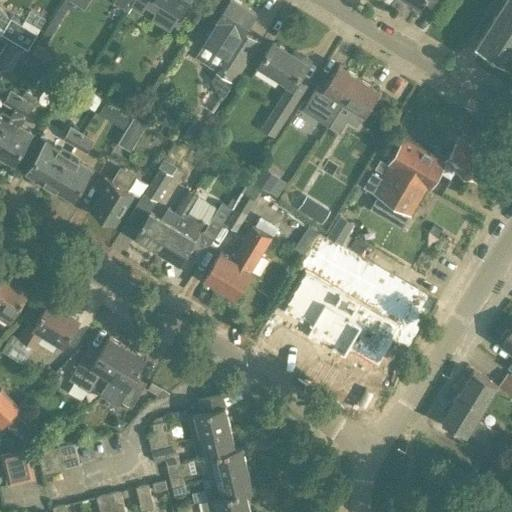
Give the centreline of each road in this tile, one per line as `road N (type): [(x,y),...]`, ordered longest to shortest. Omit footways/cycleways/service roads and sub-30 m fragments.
road 1 (residential): [(372,447),(0,217)]
road 2 (tertiary): [(372,447),(511,235)]
road 3 (residential): [(511,114),(325,0)]
